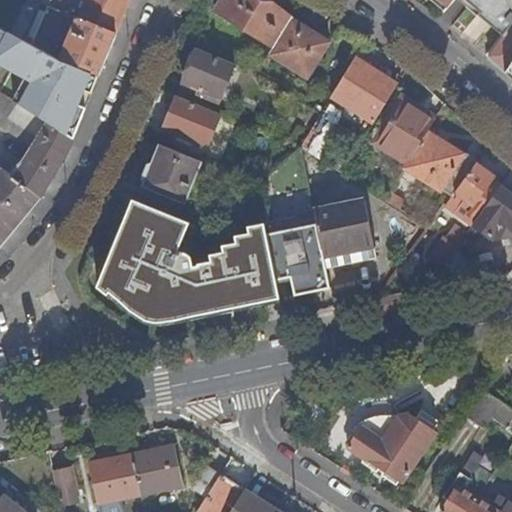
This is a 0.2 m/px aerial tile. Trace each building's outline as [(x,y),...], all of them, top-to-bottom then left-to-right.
[(79,18),(117,34),(130,0),(51,0),(49,6),(79,18)] [(274,48),(292,20),(259,0),(222,0),(215,12),(274,48)] [(475,0),(466,0),(478,11),(482,6),(475,0)] [(511,0),(475,0),(482,6),(478,11),(502,34),(511,22),(511,0)] [(62,60),(99,76),(108,56),(117,34),(79,18),(62,60)] [(330,43),(292,20),(274,48),(269,56),(308,79),(330,43)] [(511,22),(502,34),(488,57),(511,78),(511,22)] [(0,93),(73,140),(99,76),(62,60),(2,30),(0,34),(0,93)] [(220,99),(235,65),(197,49),(183,83),(220,99)] [(374,123),(397,86),(368,68),(357,84),(348,99),(344,105),(374,123)] [(348,99),(357,84),(352,81),(342,95),(348,99)] [(11,174),(41,198),(52,179),(67,154),(73,140),(0,93),(0,127),(32,148),(24,164),(11,174)] [(206,147),(220,115),(177,97),(164,129),(206,147)] [(410,160),(427,132),(433,122),(405,104),(380,143),(410,160)] [(327,129),(316,122),(300,148),(300,149),(311,155),(327,129)] [(453,197),(477,163),(427,132),(410,160),(404,170),(442,193),(444,191),(453,197)] [(200,162),(160,145),(144,185),(183,202),(200,162)] [(300,149),(300,148),(288,158),(290,168),(303,160),(300,149)] [(474,224),(501,186),(493,180),(495,176),(477,163),(453,197),(446,206),(474,224)] [(0,170),(0,246),(41,198),(11,174),(3,167),(0,170)] [(511,194),(501,186),(474,224),(493,238),(511,234),(511,194)] [(406,201),(391,191),(385,200),(396,207),(401,210),(406,201)] [(189,224),(133,200),(96,287),(141,323),(151,325),(280,301),(272,261),(272,259),(267,236),(264,224),(247,228),(248,235),(236,237),(237,244),(223,246),(224,253),(210,254),(212,263),(198,266),(196,262),(194,258),(188,254),(179,251),(189,224)] [(321,247),(326,269),(376,260),(364,202),(313,212),(314,213),(316,226),(321,247)] [(314,213),(264,224),(267,236),(316,226),(314,213)] [(430,259),(443,268),(468,232),(456,225),(448,238),(446,235),(430,259)] [(272,259),(272,261),(288,258),(287,253),(321,247),(316,226),(267,236),(272,259)] [(313,293),(330,290),(326,269),(321,247),(287,253),(288,258),(294,291),(312,288),(313,293)] [(511,430),(511,409),(484,390),(466,416),(484,428),(491,417),(511,430)] [(416,419),(434,431),(439,423),(422,411),(416,419)] [(437,432),(434,431),(416,419),(410,414),(398,417),(382,441),(361,428),(347,448),(401,483),(437,432)] [(176,445),(132,455),(141,496),(185,486),(176,445)] [(468,459),(477,465),(482,457),(469,448),(463,457),(468,459)] [(141,496),(132,455),(89,464),(97,505),(141,496)] [(454,470),(459,474),(468,459),(463,457),(454,470)] [(442,511),(468,511),(477,498),(475,497),(490,473),(477,465),(468,459),(459,474),(464,477),(462,481),(456,479),(444,496),(450,500),(442,511)] [(207,498),(222,475),(207,466),(193,488),(207,498)] [(72,468),(52,472),(58,501),(77,497),(72,468)] [(278,511),(222,475),(207,498),(197,511),(278,511)] [(477,498),(468,511),(511,511),(511,502),(498,493),(490,506),(477,498)] [(0,511),(24,511),(3,495),(0,499),(0,511)]
